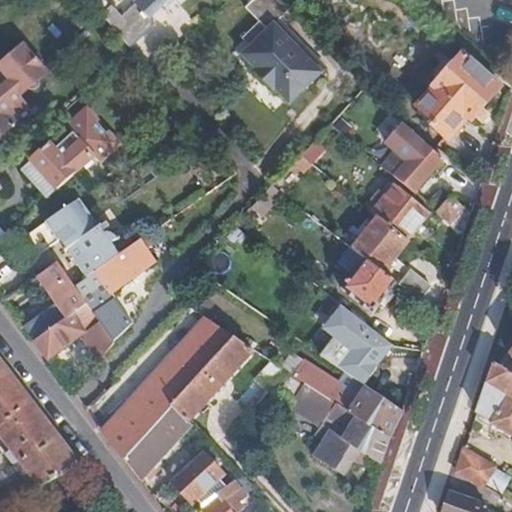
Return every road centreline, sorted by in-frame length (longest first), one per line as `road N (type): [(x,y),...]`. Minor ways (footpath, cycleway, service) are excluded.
road 1 (tertiary): [(511,201),(407,511)]
road 2 (residential): [(0,329),(140,511)]
